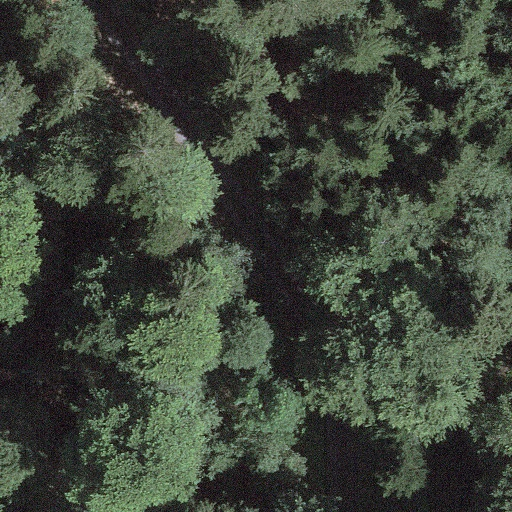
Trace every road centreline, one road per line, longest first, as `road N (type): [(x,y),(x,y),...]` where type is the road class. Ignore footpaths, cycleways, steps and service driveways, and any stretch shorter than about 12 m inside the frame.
road 1 (track): [(351,511),(353,375),(325,285),(224,126),(129,0)]
road 2 (track): [(409,511),(511,328)]
